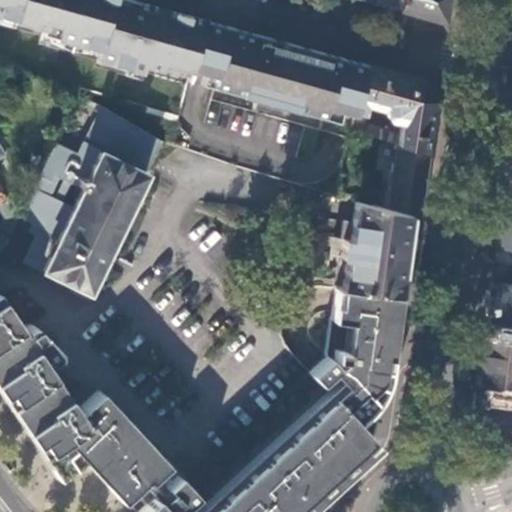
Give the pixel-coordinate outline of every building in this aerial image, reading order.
[(0,0),(0,15),(42,27),(40,31),(99,48),(96,57),(140,69),(142,62),(170,70),(172,61),(190,66),(203,18),(142,2),(140,8),(112,0),(0,0)] [(445,26),(448,0),(352,0),(438,24),(445,26)] [(354,115),(366,63),(285,41),(283,48),(270,45),(273,38),(259,34),(257,38),(231,31),(232,27),(220,23),(203,18),(190,66),(187,79),(202,83),(214,86),(323,117),(325,108),(354,115)] [(420,78),(366,63),(354,115),(349,132),(393,143),(427,152),(430,129),(434,99),(420,78)] [(75,155),(52,143),(16,217),(14,221),(15,221),(28,228),(15,253),(22,256),(23,257),(22,259),(84,290),(97,263),(99,264),(141,179),(139,178),(158,140),(102,108),(84,142),(82,142),(75,155)] [(405,214),(417,217),(422,182),(427,152),(393,143),(382,207),(405,214)] [(503,182),(499,207),(511,209),(511,158),(506,157),(503,182)] [(0,243),(3,241),(4,241),(6,238),(5,237),(14,221),(16,217),(4,199),(0,201),(0,209),(4,216),(0,221),(0,243)] [(382,207),(352,199),(350,210),(349,219),(341,218),(339,234),(331,233),(328,252),(335,253),(335,256),(343,256),(340,284),(395,292),(400,256),(404,222),(405,214),(382,207)] [(511,248),(511,220),(498,218),(495,235),(494,247),(511,248)] [(0,253),(0,263),(15,271),(22,256),(15,253),(28,228),(15,221),(9,234),(10,235),(0,253)] [(485,310),(482,328),(511,332),(511,285),(489,282),(485,310)] [(123,498),(135,511),(133,511),(298,511),(326,487),(363,452),(375,441),(356,419),(368,406),(374,398),(380,387),(382,380),(385,368),(389,340),(395,292),(340,284),(340,286),(332,285),(323,352),(324,353),(306,370),(316,381),(329,369),(336,376),(190,511),(184,505),(196,494),(98,389),(75,410),(38,356),(40,354),(42,356),(46,357),(51,356),(54,352),(53,345),(31,322),(26,321),(23,322),(20,325),(19,322),(21,321),(3,296),(0,297),(0,395),(13,414),(31,440),(47,464),(56,478),(81,458),(117,496),(120,500),(123,498)] [(478,363),(473,393),(491,395),(511,398),(511,332),(482,328),(478,363)] [(511,398),(491,395),(489,407),(500,409),(511,401),(511,398)]
